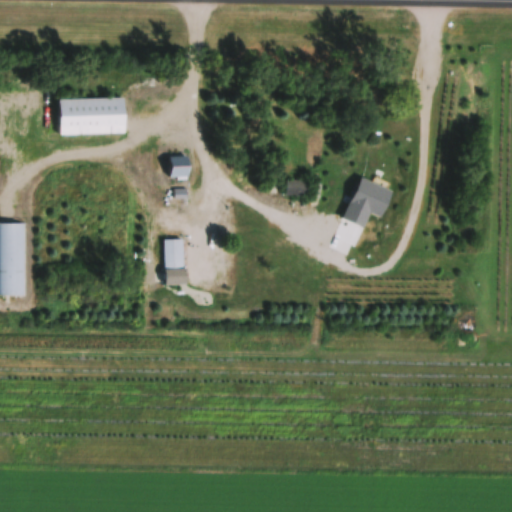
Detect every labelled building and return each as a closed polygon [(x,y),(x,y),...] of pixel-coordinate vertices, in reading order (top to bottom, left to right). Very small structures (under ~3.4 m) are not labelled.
[(58,136),(123,136),(122,100),(57,101),(58,136)] [(354,168),(354,181),(359,181),(359,195),(377,195),(377,150),(360,150),(360,168),(354,168)] [(187,179),(187,158),(168,158),(168,179),(187,179)] [(307,198),(307,181),(285,181),(285,198),(307,198)] [(0,296),(24,297),(24,225),(0,224),(0,296)] [(186,286),(186,270),(164,270),(164,286),(186,286)]
